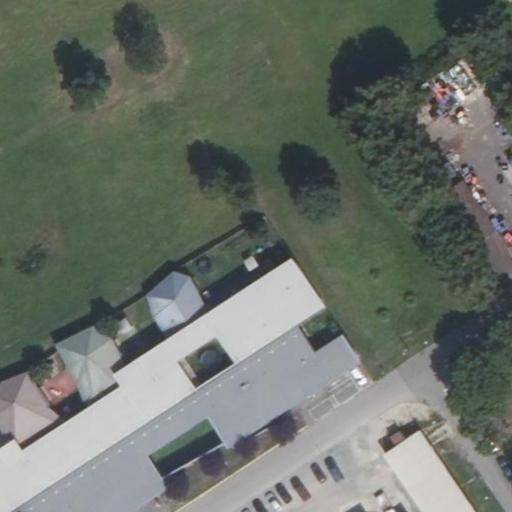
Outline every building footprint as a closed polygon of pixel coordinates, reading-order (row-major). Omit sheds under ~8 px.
[(464,181),(438,197),(472,247),(497,231),(464,181)] [(243,256),(234,261),(240,272),(249,267),(243,256)] [(193,276),(177,271),(150,295),(157,318),(174,343),(130,372),(153,422),(160,433),(204,404),(229,443),(276,416),(292,404),(284,391),(294,385),(299,392),(349,368),(347,365),(358,355),(346,337),(318,355),(297,323),(325,305),(298,262),(215,318),(193,276)] [(128,317),(119,323),(126,333),(134,327),(128,317)] [(131,436),(153,422),(130,372),(126,362),(128,360),(115,339),(96,325),(58,344),(71,368),(68,370),(82,390),(86,401),(97,412),(71,429),(67,421),(53,409),(54,408),(41,387),(40,388),(31,371),(5,381),(0,385),(0,425),(8,438),(11,436),(18,445),(0,456),(0,511),(98,511),(126,489),(150,483),(143,445),(131,436)] [(474,511),(422,432),(389,455),(426,511),(474,511)]
